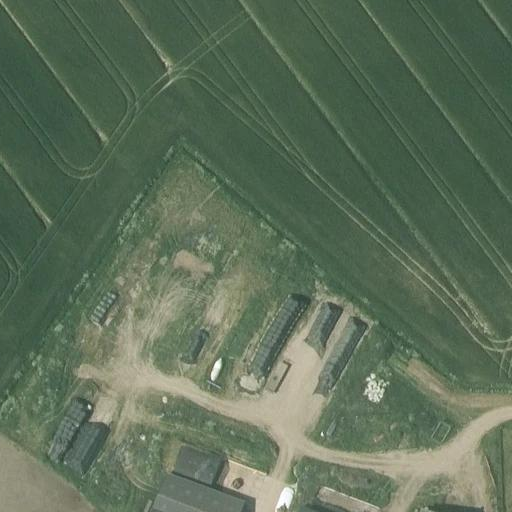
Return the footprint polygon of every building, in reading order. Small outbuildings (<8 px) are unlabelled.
[(132,257),(152,269),(186,216),(167,203),(132,257)] [(287,286),(277,306),(306,320),(315,300),(287,286)] [(285,412),(309,424),(357,333),(333,320),(285,412)] [(412,370),(404,378),(425,398),(433,389),(412,370)] [(81,467),(96,478),(139,419),(124,408),(81,467)] [(242,511),(245,506),(166,475),(151,511),(242,511)]
